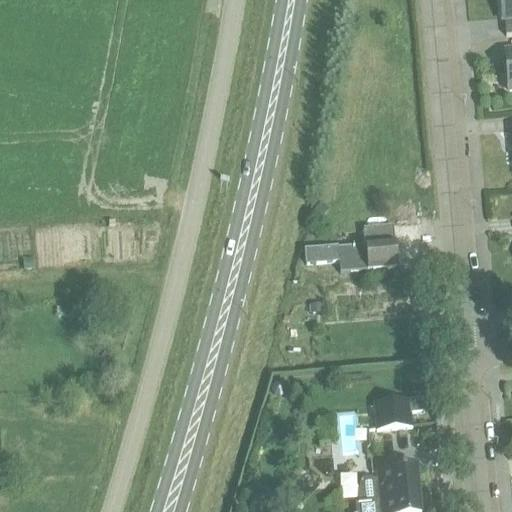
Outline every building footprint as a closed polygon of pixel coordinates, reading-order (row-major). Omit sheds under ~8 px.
[(511,0),(500,0),(502,23),(504,23),(505,38),(511,37),(511,0)] [(403,97),(395,97),(396,106),(403,106),(403,97)] [(409,144),(401,145),(402,153),(410,152),(409,144)] [(319,208),(311,217),(318,223),(326,213),(319,208)] [(394,246),(394,242),(393,229),(363,232),(364,248),(364,249),(363,249),(338,251),(338,250),(305,253),(307,267),(339,264),(340,275),(367,273),(373,272),(397,270),(397,269),(399,265),(399,258),(396,255),(395,255),(395,254),(394,246)] [(33,261),(24,262),(24,271),(34,271),(33,261)] [(321,307),(309,307),(310,315),(321,315),(321,307)] [(73,310),(57,311),(58,319),(74,318),(73,310)] [(409,403),(374,406),(376,434),(412,431),(411,417),(410,409),(410,404),(409,403)] [(420,403),(410,404),(410,409),(411,417),(421,417),(420,403)] [(336,475),(367,474),(366,459),(335,460),(336,475)] [(416,470),(377,474),(378,481),(373,482),(373,481),(362,483),(361,487),(360,490),(361,490),(360,498),(359,498),(359,499),(359,505),(357,505),(358,506),(355,506),(355,511),(420,511),(418,491),(416,491),(415,483),(417,483),(416,470)] [(31,490),(19,490),(20,500),(31,500),(31,490)]
